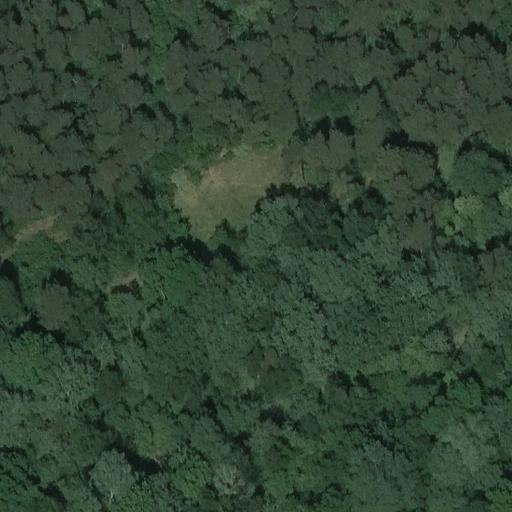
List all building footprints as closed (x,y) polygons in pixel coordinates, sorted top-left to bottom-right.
[(441,199),(415,210),(438,273),(474,286),(510,270),(511,266),(511,213),(498,177),(468,188),(474,205),(464,209),(458,193),(451,195),(457,211),(447,215),(441,199)] [(284,264),(258,275),(281,338),(317,351),(353,335),(366,307),(341,242),(311,253),(317,270),(307,274),(301,258),(294,260),(300,276),(290,280),(284,264)] [(128,328),(102,338),(125,402),(161,414),(197,399),(210,370),(184,305),(155,316),(160,334),(150,338),(145,321),(138,324),(143,340),(133,344),(128,328)] [(456,382),(430,393),(452,457),(475,462),(511,448),(511,369),(509,361),(482,371),(488,389),(478,392),(473,376),(465,379),(471,394),(461,398),(456,382)] [(0,473),(6,476),(42,460),(55,431),(29,367),(0,377),(0,379),(5,395),(0,397),(0,473)] [(299,443),(273,454),(293,511),(347,511),(364,506),(377,487),(352,422),(326,432),(331,449),(321,453),(316,437),(309,439),(314,455),(305,459),(299,443)] [(143,511),(142,508),(131,511),(205,511),(195,487),(169,496),(173,511),(162,511),(159,501),(152,504),(154,511),(143,511)]
